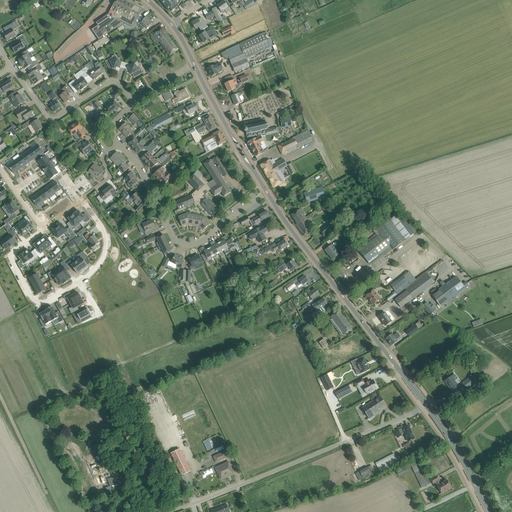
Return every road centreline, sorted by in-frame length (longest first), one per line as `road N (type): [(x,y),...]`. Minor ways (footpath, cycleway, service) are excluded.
road 1 (unclassified): [(169,511),(427,405)]
road 2 (residential): [(266,191),(200,241),(183,244),(118,143)]
road 3 (secondary): [(266,191),(193,63)]
road 4 (residential): [(79,282),(45,301),(30,297),(8,255),(43,228)]
road 5 (secondary): [(427,405),(342,296)]
road 6 (secondary): [(342,296),(266,191)]
road 7 (residential): [(342,296),(420,236),(443,256)]
